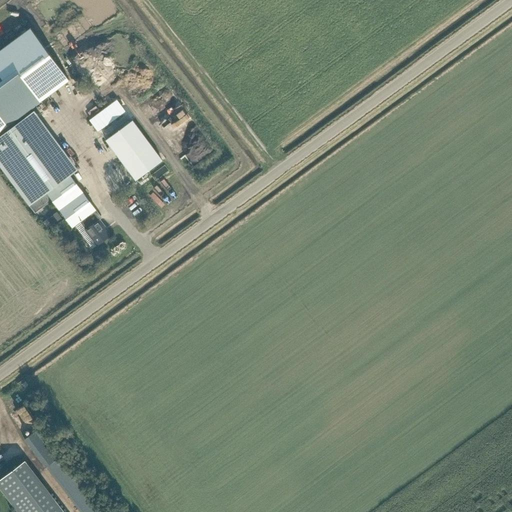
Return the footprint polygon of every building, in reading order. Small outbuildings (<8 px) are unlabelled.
[(72,227),(75,225),(87,216),(96,210),(28,118),(11,130),(8,126),(69,80),(31,29),(0,51),(0,132),(3,136),(0,138),(0,166),(35,213),(52,200),(72,227)] [(132,120),(106,139),(136,180),(162,161),(132,120)] [(131,191),(124,196),(130,204),(136,199),(131,191)] [(87,216),(75,225),(81,233),(86,230),(97,245),(109,236),(103,228),(104,227),(98,219),(93,223),(87,216)] [(40,428),(22,441),(43,470),(44,469),(48,474),(49,474),(77,511),(100,511),(57,458),(60,455),(40,428)] [(63,511),(25,461),(0,480),(0,487),(18,511),(63,511)]
